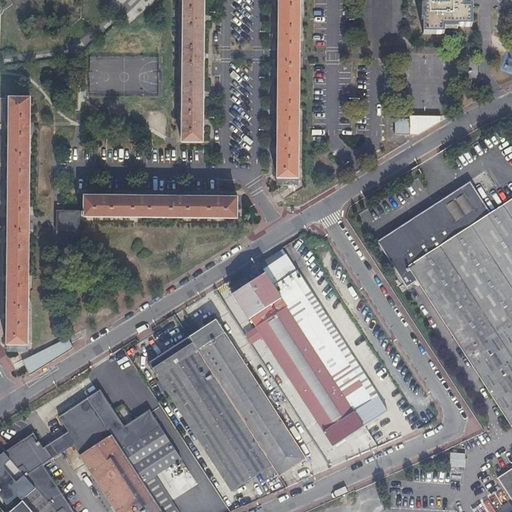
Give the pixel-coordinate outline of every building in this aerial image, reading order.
[(183,0),(182,142),(203,143),(203,126),(204,126),(204,120),(203,119),(203,98),(205,97),(205,91),(203,91),(204,60),(205,60),(205,54),(204,54),(204,21),(206,21),(206,16),(204,15),(204,0),(183,0)] [(277,180),(277,185),(298,185),(298,180),(299,0),(277,0),(277,1),(279,1),(278,33),(277,33),(277,39),(278,39),(278,71),(277,71),(277,77),(278,77),(278,109),(276,109),(276,115),(278,115),(277,148),(275,147),(276,153),(277,153),(277,180)] [(423,0),(424,33),(444,33),(444,24),(471,25),(472,4),(463,4),(463,0),(423,0)] [(7,345),(7,350),(28,350),(28,345),(30,99),(10,98),(9,123),(8,123),(8,130),(9,129),(9,161),(8,161),(8,168),(9,168),(9,199),(7,199),(7,205),(9,205),(8,237),(7,237),(7,244),(8,244),(8,275),(6,275),(6,282),(8,282),(7,313),(6,314),(6,320),(7,320),(7,345)] [(395,121),(395,138),(420,138),(442,123),(442,118),(411,118),(411,121),(395,121)] [(417,280),(408,267),(490,214),(469,182),(377,241),(406,287),(417,280)] [(84,213),(79,213),(79,217),(237,219),(238,198),(221,198),(221,197),(214,197),(214,198),(183,198),(183,197),(177,196),(177,198),(145,197),(145,196),(138,196),(138,197),(107,196),(107,195),(100,195),(100,196),(85,196),(84,213)] [(511,199),(490,214),(408,267),(417,280),(511,424),(511,199)] [(79,217),(79,213),(58,213),(58,234),(79,234),(79,217)] [(276,261),(271,264),(264,269),(280,294),(287,289),(292,286),(276,261)] [(250,316),(257,327),(261,334),(333,446),(364,425),(286,305),(280,296),(264,272),(232,293),(248,318),(250,316)] [(286,305),(364,425),(387,411),(377,396),(371,400),(344,356),(324,326),(328,324),(322,315),(319,317),(304,294),(297,298),(298,298),(291,303),(285,293),(280,296),(286,305)] [(216,319),(189,336),(275,471),(279,477),(307,459),(216,319)] [(257,327),(244,335),(249,342),(261,334),(257,327)] [(264,479),(275,471),(189,336),(149,362),(230,491),(260,473),(264,479)] [(67,337),(21,360),(27,376),(71,348),(67,337)] [(138,461),(148,455),(139,441),(127,423),(123,426),(99,390),(88,397),(137,472),(143,468),(138,461)] [(163,511),(137,472),(88,397),(86,395),(56,416),(66,431),(42,446),(32,432),(3,451),(4,452),(10,459),(35,488),(55,511),(71,511),(41,464),(70,444),(116,511),(163,511)] [(139,441),(148,455),(169,441),(149,409),(127,423),(139,441)] [(10,459),(4,452),(0,455),(0,474),(17,494),(22,500),(35,488),(10,459)] [(171,511),(143,468),(137,472),(163,511),(171,511)] [(511,497),(511,468),(499,477),(511,497)] [(17,494),(0,474),(0,496),(7,504),(17,494)] [(55,511),(35,488),(22,500),(31,511),(55,511)] [(31,511),(22,500),(8,511),(31,511)]
